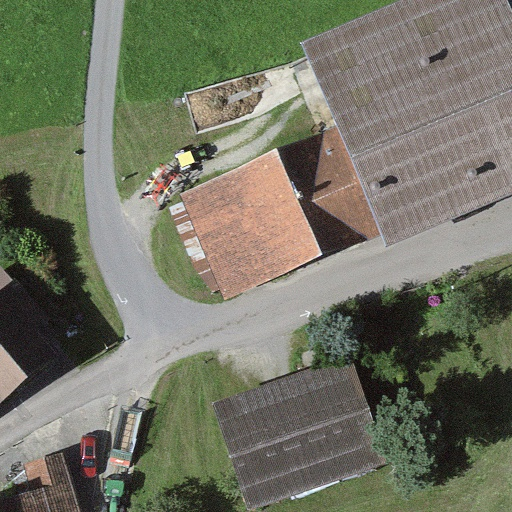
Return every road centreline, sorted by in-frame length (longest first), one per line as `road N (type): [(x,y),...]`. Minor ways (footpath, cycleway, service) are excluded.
road 1 (unclassified): [(151,360),(416,261),(511,234)]
road 2 (unclassified): [(111,0),(98,169),(104,221),(142,302),(151,360)]
road 3 (unclassified): [(0,433),(151,360)]
road 4 (unclassified): [(151,360),(131,400),(110,511)]
